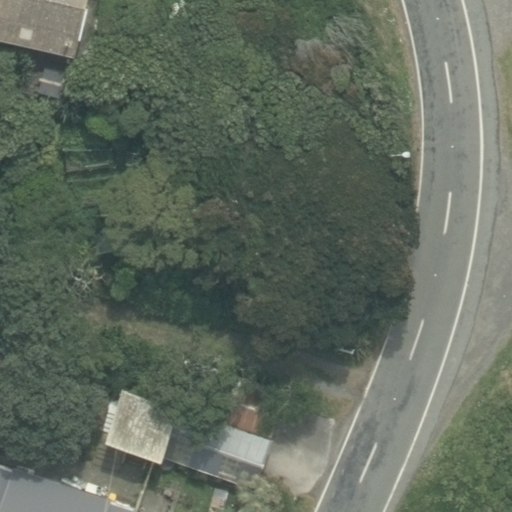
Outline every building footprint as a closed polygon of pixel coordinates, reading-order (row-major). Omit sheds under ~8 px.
[(89,0),(0,0),(0,38),(77,56),(89,0)] [(273,438),(282,400),(191,373),(182,410),(273,438)] [(164,458),(181,406),(125,388),(108,440),(164,458)] [(258,487),(273,438),(182,410),(167,459),(258,487)] [(13,471),(0,467),(0,511),(135,511),(136,510),(112,503),(114,498),(15,466),(13,471)]
